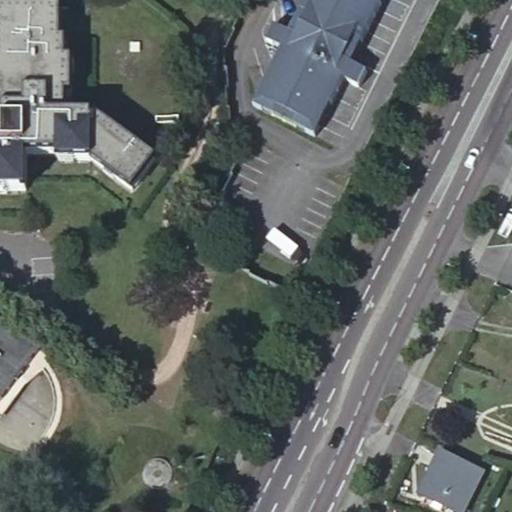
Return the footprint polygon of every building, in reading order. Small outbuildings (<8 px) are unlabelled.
[(375,39),(382,23),(393,0),(295,0),(250,93),(329,132),(375,39)] [(60,41),(60,8),(0,7),(0,183),(6,183),(6,190),(26,189),(25,154),(73,154),(73,161),(92,161),(133,191),(154,161),(94,116),(67,115),(66,92),(72,92),(72,74),(66,74),(66,41),(60,41)] [(399,32),(382,23),(375,39),(392,47),(399,32)] [(0,402),(39,349),(0,320),(0,402)] [(465,511),(486,472),(445,452),(424,494),(461,511),(465,511)]
